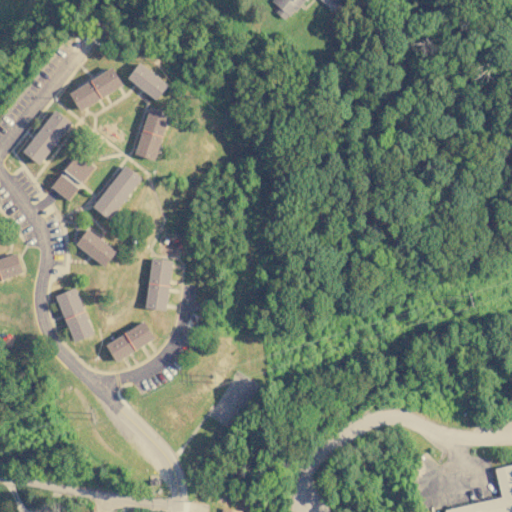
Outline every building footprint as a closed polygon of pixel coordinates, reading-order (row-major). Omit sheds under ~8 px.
[(270,0),(279,7),(275,11),(286,20),(302,0),(270,0)] [(319,0),(333,10),(340,0),(319,0)] [(129,77),(142,62),(170,85),(158,100),(129,77)] [(81,111),(70,93),(113,66),(124,83),(81,111)] [(135,152),(151,105),(171,112),(156,159),(135,152)] [(40,164),(24,150),(57,110),(73,123),(40,164)] [(69,200),(52,187),(78,153),(95,166),(69,200)] [(94,205),(126,164),(143,178),(112,219),(94,205)] [(78,243),(89,228),(118,249),(107,264),(78,243)] [(0,279),(0,258),(19,252),(25,271),(0,279)] [(146,306),(152,258),(174,260),(168,308),(146,306)] [(55,295),(75,286),(96,332),(76,341),(55,295)] [(106,343),(145,320),(155,337),(116,360),(106,343)] [(445,511),(445,509),(502,497),(496,468),(511,464),(511,511),(445,511)]
